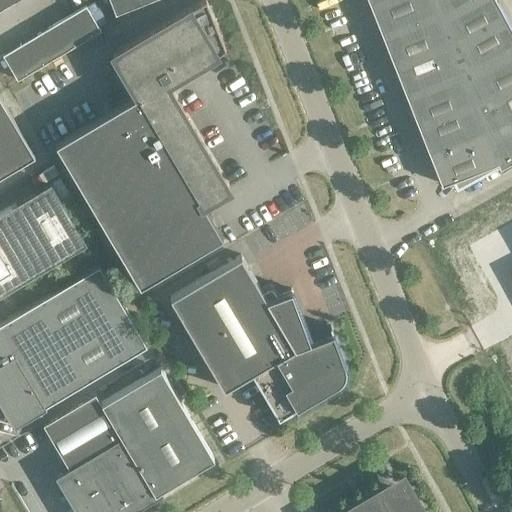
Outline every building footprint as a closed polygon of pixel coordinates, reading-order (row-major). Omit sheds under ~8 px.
[(0,0),(0,7),(12,0),(110,0),(115,12),(146,0),(0,0)] [(201,0),(112,53),(137,94),(55,143),(139,285),(222,236),(203,203),(229,188),(166,82),(225,47),(206,0),(201,0)] [(436,13),(430,0),(380,0),(370,4),(382,34),(436,13)] [(471,0),(430,0),(436,13),(471,0)] [(508,20),(496,0),(471,0),(436,13),(449,42),(508,20)] [(85,5),(2,54),(17,79),(100,30),(85,5)] [(449,42),(436,13),(382,34),(394,64),(449,42)] [(511,50),(511,27),(508,20),(449,42),(462,70),(511,50)] [(462,70),(449,42),(394,64),(405,92),(462,70)] [(511,85),(511,50),(462,70),(475,100),(511,85)] [(475,100),(462,70),(405,92),(417,122),(475,100)] [(511,120),(511,85),(475,100),(489,129),(511,120)] [(0,175),(34,155),(0,96),(0,175)] [(489,129),(475,100),(417,122),(429,153),(489,129)] [(511,159),(511,120),(489,129),(504,164),(511,159)] [(504,164),(489,129),(429,153),(441,183),(451,179),(456,189),(499,166),(504,164)] [(0,211),(0,294),(87,243),(50,182),(0,211)] [(265,372),(292,418),(352,382),(354,381),(356,380),(357,378),(358,376),(359,375),(359,374),(359,373),(360,371),(360,368),(360,366),(359,365),(359,363),(344,325),(343,326),(346,331),(324,339),(305,289),(280,298),(255,254),(183,297),(238,388),(265,372)] [(147,344),(99,263),(0,321),(0,385),(1,387),(0,387),(0,402),(14,426),(47,406),(46,404),(147,344)] [(100,403),(121,437),(57,475),(78,511),(126,511),(157,494),(156,493),(155,492),(213,458),(160,367),(100,403)] [(346,511),(339,511),(419,511),(411,498),(407,493),(402,490),(396,490),(390,491),(384,490),(346,511)]
